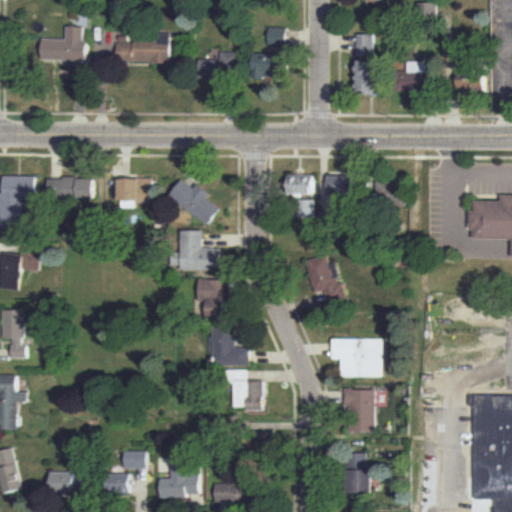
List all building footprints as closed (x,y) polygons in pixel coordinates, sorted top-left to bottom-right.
[(419,33),(420,1),(441,1),(441,33),(419,33)] [(70,25),(70,38),(46,37),(45,58),(89,61),(91,39),(87,39),(88,25),(70,25)] [(271,26),(270,45),(289,46),(290,27),(271,26)] [(358,55),(359,34),(376,34),(376,55),(358,55)] [(121,42),(121,62),(174,62),(174,39),(138,39),(138,42),(121,42)] [(445,43),(446,68),(463,67),(462,42),(445,43)] [(201,57),(224,57),(224,51),(245,51),(245,69),(226,69),(226,79),(201,79),(201,57)] [(258,51),(257,79),(292,80),(293,52),(258,51)] [(364,60),(364,90),(366,90),(366,95),(378,95),(378,90),(383,90),(382,60),(364,60)] [(394,73),(410,74),(411,60),(431,61),(430,92),(394,91),(394,73)] [(462,69),(463,97),(490,96),(489,68),(462,69)] [(296,219),(296,194),(291,194),(292,173),(317,174),(317,195),(307,195),(307,198),(319,198),(318,220),(296,219)] [(331,174),(330,195),(362,195),(362,175),(331,174)] [(7,175),(7,193),(1,193),(1,233),(26,233),(26,199),(41,199),(41,175),(7,175)] [(58,177),(58,209),(98,209),(98,176),(58,177)] [(123,178),(123,212),(140,211),(140,200),(159,200),(158,178),(123,178)] [(186,179),(173,196),(213,226),(226,209),(212,198),(215,194),(201,184),(198,188),(186,179)] [(378,182),(379,207),(410,206),(409,180),(378,182)] [(481,202),(506,202),(506,196),(511,196),(511,237),(480,237),(481,202)] [(321,214),(322,233),(341,233),(340,214),(321,214)] [(183,231),(183,251),(175,251),(174,267),(185,268),(185,270),(225,271),(226,249),(206,249),(206,231),(183,231)] [(8,252),(2,289),(21,292),(24,268),(42,271),(46,246),(27,242),(25,255),(8,252)] [(332,305),(327,289),(319,292),(311,262),(329,257),(335,280),(342,278),(343,283),(346,282),(351,299),(332,305)] [(205,278),(203,323),(223,323),(223,309),(235,309),(236,279),(205,278)] [(6,310),(6,340),(14,340),(14,360),(30,360),(29,310),(6,310)] [(217,365),(219,326),(240,327),(239,347),(256,347),(256,367),(217,365)] [(335,358),(335,339),(387,339),(387,376),(345,376),(345,358),(335,358)] [(231,369),(231,385),(237,385),(237,408),(268,408),(268,379),(252,379),(252,369),(231,369)] [(4,374),(4,398),(0,398),(0,428),(21,428),(21,402),(32,402),(32,390),(22,390),(22,374),(4,374)] [(352,432),(352,405),(347,405),(347,387),(379,387),(378,432),(352,432)] [(511,511),(498,511),(498,499),(478,499),(478,393),(511,393),(511,511)] [(227,419),(196,419),(196,439),(227,439),(227,419)] [(253,431),(255,465),(277,464),(275,430),(253,431)] [(0,451),(0,463),(8,494),(30,489),(19,447),(0,451)] [(76,449),(76,465),(94,465),(94,449),(76,449)] [(111,497),(111,465),(128,466),(129,449),(153,449),(153,469),(137,469),(136,497),(111,497)] [(351,493),(351,452),(370,452),(370,469),(378,469),(377,494),(351,493)] [(162,499),(162,478),(174,478),(174,464),(204,464),(204,493),(190,493),(190,499),(162,499)] [(54,471),(55,495),(80,494),(79,469),(54,471)] [(219,508),(219,482),(264,481),(265,507),(219,508)]
